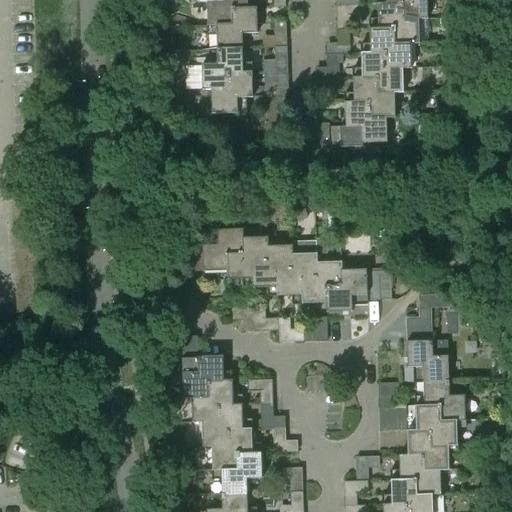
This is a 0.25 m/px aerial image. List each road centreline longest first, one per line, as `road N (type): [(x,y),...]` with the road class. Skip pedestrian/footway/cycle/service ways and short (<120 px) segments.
road 1 (residential): [(99,280),(90,0)]
road 2 (residential): [(131,511),(99,280)]
road 3 (residential): [(278,365),(142,289),(99,280)]
road 4 (residential): [(322,457),(356,445),(364,431),(357,374),(326,354),(294,354),(278,365)]
